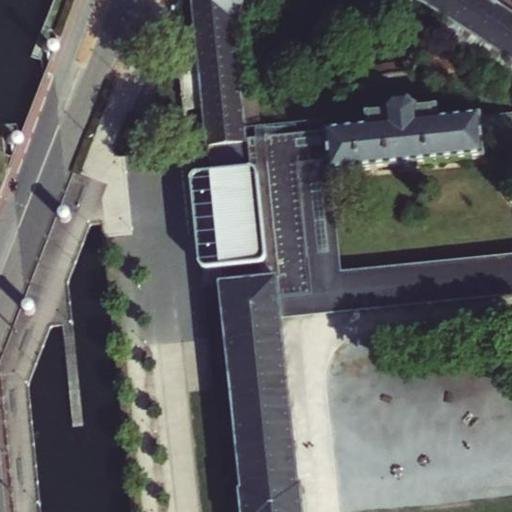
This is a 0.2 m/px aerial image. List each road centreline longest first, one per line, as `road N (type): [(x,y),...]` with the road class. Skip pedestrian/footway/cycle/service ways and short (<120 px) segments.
road 1 (primary): [(0,318),(121,0)]
road 2 (primary): [(90,0),(0,235)]
